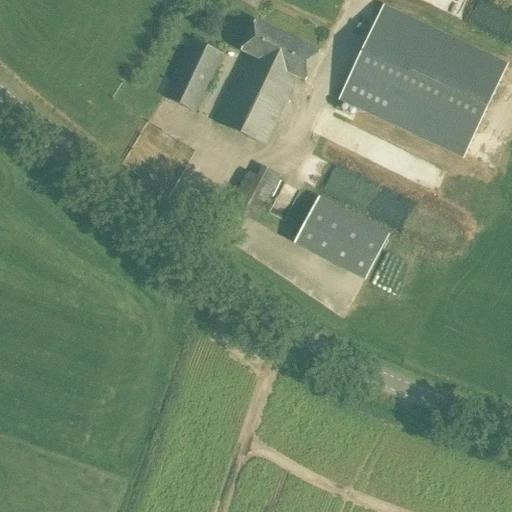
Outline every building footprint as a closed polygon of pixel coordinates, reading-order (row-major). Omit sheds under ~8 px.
[(463,156),(505,68),(384,10),(341,98),(463,156)] [(304,83),(318,53),(255,23),(241,53),(247,56),(215,124),(264,149),(299,80),(304,83)] [(196,115),(223,56),(191,39),(162,99),(196,115)] [(180,186),(191,160),(127,134),(117,161),(180,186)] [(279,177),(261,167),(256,177),(248,172),(228,209),(255,223),(279,177)] [(482,213),(495,194),(458,169),(445,188),(482,213)] [(365,278),(386,238),(316,201),(295,241),(365,278)]
